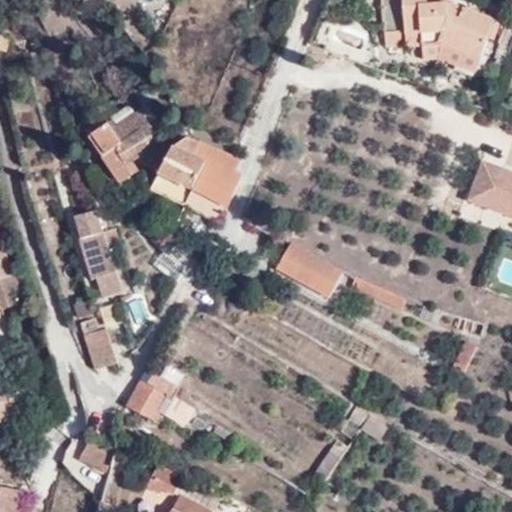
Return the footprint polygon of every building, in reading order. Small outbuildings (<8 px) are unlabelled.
[(357,0),(328,0),(321,22),(343,30),(357,0)] [(496,21),(448,5),(448,0),(383,0),(387,47),(422,44),(423,60),(439,59),(478,72),(496,21)] [(89,130),(119,176),(139,163),(138,161),(133,154),(153,141),(152,140),(160,134),(139,102),(112,120),(109,117),(89,130)] [(174,137),(163,162),(154,179),(183,193),(212,139),(198,133),(188,128),(174,137)] [(212,139),(183,193),(218,211),(241,164),(235,160),(239,153),(212,139)] [(511,219),(511,171),(480,161),(465,204),(511,219)] [(79,224),(100,216),(92,197),(71,204),(79,224)] [(112,212),(100,216),(79,224),(75,225),(89,265),(93,264),(100,285),(120,276),(108,238),(117,234),(112,212)] [(340,255),(283,230),(272,256),(329,282),(340,255)] [(0,301),(21,295),(0,233),(0,301)] [(182,262),(159,241),(152,253),(175,275),(182,262)] [(398,290),(351,267),(345,282),(392,305),(398,290)] [(87,283),(70,288),(76,303),(93,298),(87,283)] [(439,307),(417,298),(412,312),(434,321),(439,307)] [(98,302),(77,311),(95,358),(117,350),(98,302)] [(459,369),(472,345),(457,338),(443,362),(459,369)] [(136,366),(117,401),(149,415),(163,381),(169,384),(172,385),(177,372),(150,361),(146,369),(136,366)] [(27,368),(0,376),(0,412),(38,400),(27,368)] [(172,385),(169,384),(163,399),(181,408),(188,395),(172,385)] [(115,440),(88,425),(71,450),(107,475),(115,440)] [(327,446),(318,474),(332,479),(341,451),(327,446)] [(179,474),(156,462),(145,479),(170,491),(179,474)] [(0,511),(15,511),(20,485),(0,480),(0,511)] [(174,511),(209,511),(211,507),(180,490),(170,510),(174,511)]
